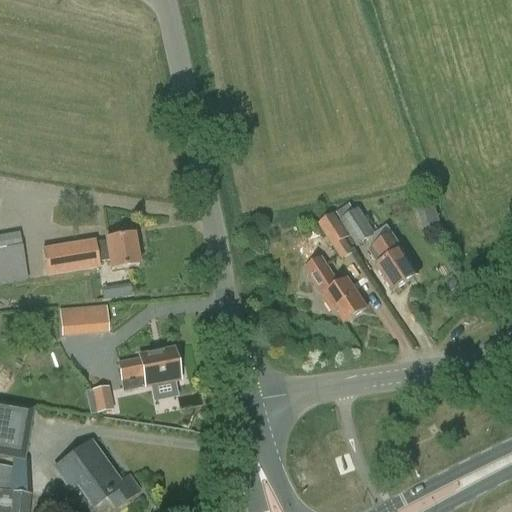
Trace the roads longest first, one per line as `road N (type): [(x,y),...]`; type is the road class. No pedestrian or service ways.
road 1 (tertiary): [(247,395),(165,0)]
road 2 (unclassified): [(247,395),(425,371),(511,345)]
